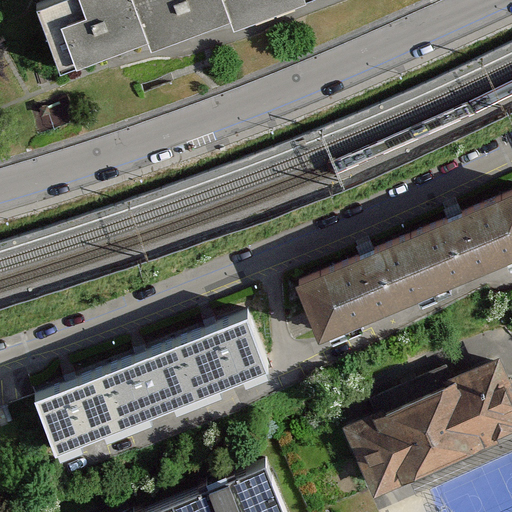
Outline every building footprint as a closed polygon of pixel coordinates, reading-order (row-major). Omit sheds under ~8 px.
[(50,0),(37,5),(42,19),(50,39),(57,59),(80,50),(83,59),(110,49),(136,39),(133,30),(145,25),(149,34),(162,29),(166,38),(192,28),(219,18),(215,9),(228,4),(231,14),(245,9),(248,18),(275,8),(295,0),(50,0)] [(511,190),(301,280),(323,331),(511,251),(511,190)] [(37,393),(59,448),(267,367),(245,312),(37,393)] [(342,408),(370,481),(511,425),(511,370),(502,345),(342,408)] [(108,511),(275,511),(256,459),(108,511)]
